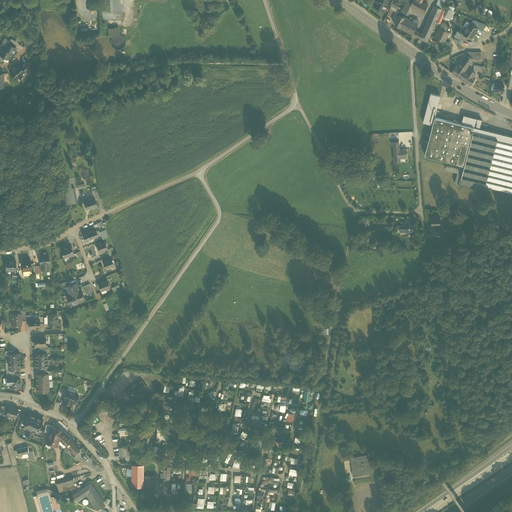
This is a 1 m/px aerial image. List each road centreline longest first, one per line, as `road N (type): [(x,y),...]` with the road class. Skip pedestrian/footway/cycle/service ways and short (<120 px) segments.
road 1 (track): [(298,103),(355,214),(421,213),(461,457),(391,511)]
road 2 (track): [(355,214),(294,511)]
road 3 (track): [(198,171),(219,219),(100,388)]
road 4 (track): [(36,101),(78,97),(170,65),(285,64)]
road 5 (unclassified): [(264,0),(298,103),(198,171)]
road 6 (residential): [(198,171),(52,239),(0,250)]
road 7 (residential): [(412,52),(421,213)]
